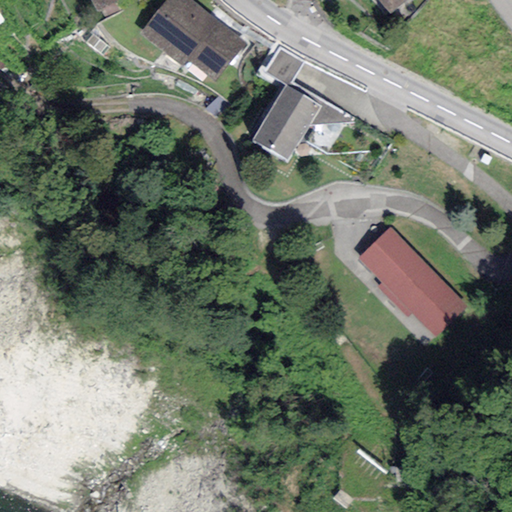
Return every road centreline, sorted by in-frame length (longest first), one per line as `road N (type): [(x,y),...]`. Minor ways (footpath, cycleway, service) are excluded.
road 1 (unclassified): [(511,269),(487,266),(413,207),(350,202),(290,215),(250,209),(202,123),(175,109),(132,106)]
road 2 (unclassified): [(385,79),(387,107),(399,125),(511,209)]
road 3 (tertiary): [(385,79),(305,42),(244,0)]
road 4 (tertiary): [(511,145),(385,79)]
road 5 (track): [(132,106),(44,104),(0,80)]
